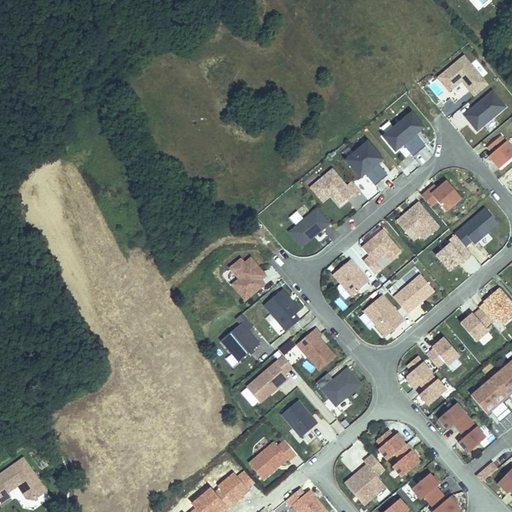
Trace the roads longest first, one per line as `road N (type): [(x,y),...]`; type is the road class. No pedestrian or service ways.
road 1 (residential): [(309,277),(442,161),(477,166),(511,207)]
road 2 (residential): [(511,251),(385,367)]
road 3 (residential): [(393,405),(328,460),(335,492),(352,511)]
road 4 (residential): [(385,367),(314,297),(309,277)]
